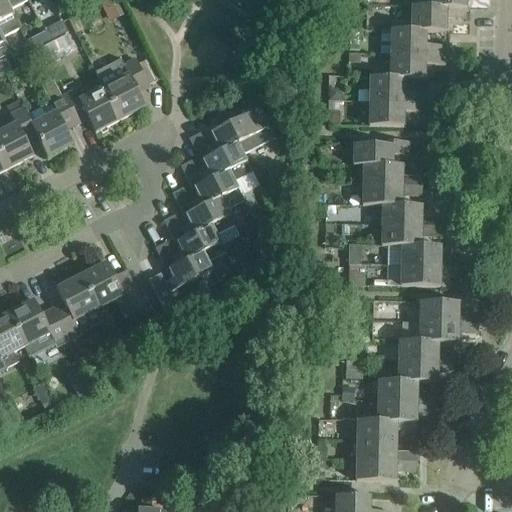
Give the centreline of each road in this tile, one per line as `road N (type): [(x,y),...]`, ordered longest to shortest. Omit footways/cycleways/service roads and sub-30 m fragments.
road 1 (residential): [(0,212),(166,128),(140,209),(0,280)]
road 2 (residential): [(455,472),(511,353)]
road 3 (residential): [(511,122),(507,0)]
